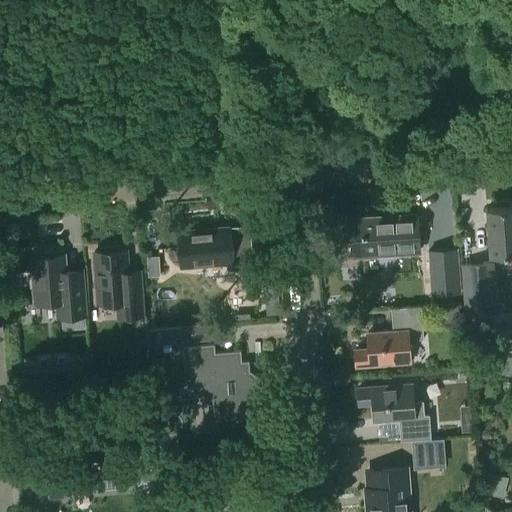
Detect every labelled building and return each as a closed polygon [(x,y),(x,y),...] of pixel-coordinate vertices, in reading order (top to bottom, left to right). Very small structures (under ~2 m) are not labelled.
[(511,205),(486,208),(489,255),(511,253),(511,205)] [(430,250),(461,249),(460,207),(429,208),(430,250)] [(415,213),(349,217),(352,255),(418,250),(415,213)] [(217,227),(177,230),(180,263),(226,259),(226,266),(250,264),(246,225),(245,225),(245,227),(218,229),(217,227)] [(100,251),(93,251),(97,302),(126,300),(128,316),(143,315),(142,290),(128,291),(125,249),(118,250),(117,246),(100,247),(100,251)] [(31,273),(28,273),(29,287),(32,286),(33,303),(56,301),(57,317),(84,315),(81,280),(65,282),(63,254),(54,255),(53,251),(39,252),(39,256),(30,256),(31,273)] [(457,252),(429,254),(431,289),(459,287),(457,252)] [(495,309),(492,261),(461,263),(465,312),(495,309)] [(367,347),(353,348),(355,365),(409,361),(407,338),(422,337),(420,304),(389,306),(391,329),(366,331),(367,347)] [(179,325),(146,327),(147,343),(180,341),(179,325)] [(213,343),(208,343),(181,345),(184,379),(192,386),(196,386),(197,395),(212,394),(214,420),(263,416),(260,380),(250,381),(248,360),(241,360),(240,349),(214,351),(213,343)] [(145,353),(131,354),(132,368),(146,367),(145,353)] [(511,355),(498,356),(499,373),(511,371),(511,355)] [(82,363),(64,364),(65,374),(83,373),(82,363)] [(40,366),(22,368),(23,378),(41,376),(40,366)] [(410,382),(356,387),(358,403),(372,402),(373,418),(398,416),(400,439),(430,437),(428,412),(423,413),(422,400),(412,400),(410,382)] [(151,383),(150,383),(153,415),(169,414),(167,383),(163,383),(151,383)] [(462,431),(471,430),(470,420),(461,421),(462,431)] [(153,466),(151,442),(131,444),(133,468),(153,466)] [(416,446),(417,462),(441,461),(441,445),(416,446)] [(61,470),(45,471),(48,497),(64,495),(64,491),(118,486),(116,455),(60,460),(61,470)] [(211,489),(203,489),(204,508),(226,507),(226,511),(269,511),(267,483),(232,485),(230,459),(208,461),(211,489)] [(409,511),(407,466),(368,468),(369,487),(364,487),(365,511),(409,511)]
